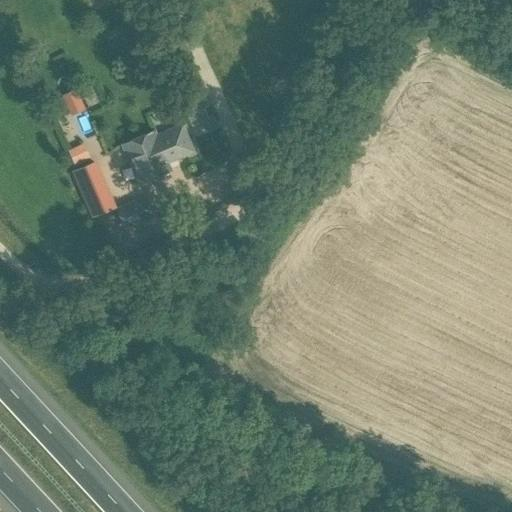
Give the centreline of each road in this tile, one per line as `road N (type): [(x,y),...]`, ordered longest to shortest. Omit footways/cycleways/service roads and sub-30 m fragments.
road 1 (track): [(388,0),(223,211),(188,234),(116,256)]
road 2 (motorway): [(121,511),(0,380)]
road 3 (unclassified): [(116,256),(32,261),(0,232)]
